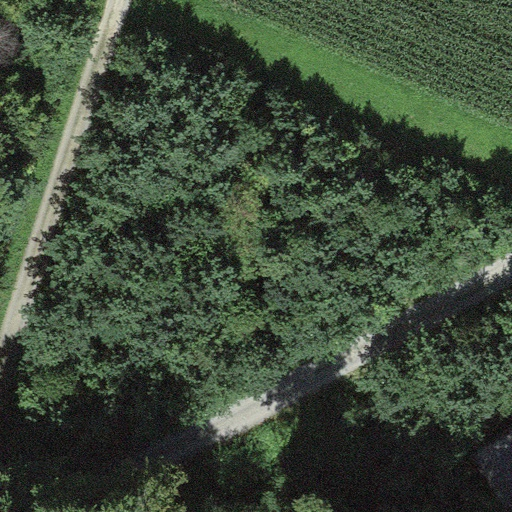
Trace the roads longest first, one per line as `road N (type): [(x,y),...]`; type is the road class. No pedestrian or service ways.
road 1 (track): [(511,265),(68,494),(0,511)]
road 2 (track): [(0,372),(123,0)]
